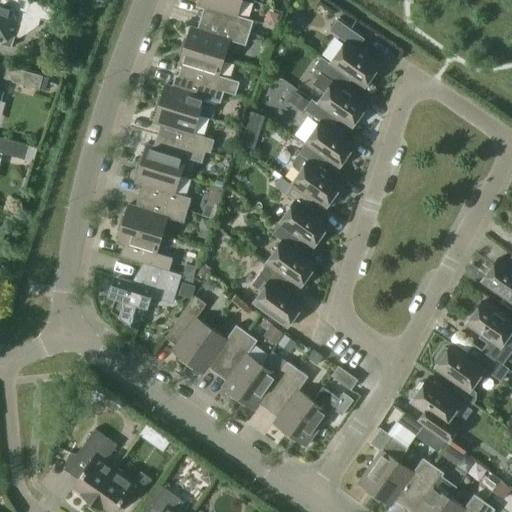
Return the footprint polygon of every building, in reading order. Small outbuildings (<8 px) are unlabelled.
[(198,0),(197,5),(204,7),(200,18),(249,33),(252,21),(236,16),(241,0),(198,0)] [(0,45),(11,49),(15,37),(19,38),(38,26),(40,19),(54,23),(58,10),(30,1),(26,13),(23,13),(14,17),(10,9),(0,6),(0,45)] [(197,29),(190,27),(184,46),(223,58),(229,40),(245,45),(249,33),(200,18),(197,29)] [(335,19),(327,30),(345,42),(330,63),(350,78),(363,87),(379,64),(356,47),(362,38),(335,19)] [(184,46),(178,65),(182,66),(178,77),(223,92),(235,96),(239,81),(218,75),(223,58),(184,46)] [(321,57),(313,68),(333,82),(317,104),(338,118),(350,127),(366,104),(343,88),(350,78),(330,63),(321,57)] [(0,118),(4,103),(2,102),(4,94),(0,92),(0,79),(13,82),(13,83),(39,91),(43,78),(0,66),(0,118)] [(223,92),(178,77),(175,76),(172,86),(164,84),(158,103),(198,115),(203,98),(219,103),(223,92)] [(311,99),(303,111),(319,122),(304,144),(305,144),(325,159),(337,167),(354,144),(331,128),(338,118),(317,104),(311,99)] [(160,125),(156,136),(204,150),(208,139),(192,134),(198,115),(158,103),(153,122),(160,125)] [(251,111),(239,148),(251,152),(262,115),(251,111)] [(201,162),(204,150),(156,136),(153,147),(146,145),(140,163),(179,175),(185,158),(201,162)] [(25,162),(29,148),(6,142),(0,140),(0,162),(2,156),(25,162)] [(305,144),(297,155),(307,161),(291,184),(313,199),(325,208),(341,185),(318,169),(325,159),(305,144)] [(140,163),(134,182),(141,184),(138,196),(186,210),(190,198),(174,193),(179,175),(140,163)] [(282,178),(276,187),(285,194),(294,201),(278,223),(279,224),(300,238),(313,247),(329,224),(307,208),(313,199),(291,184),(282,178)] [(127,204),(121,224),(161,236),(166,218),(182,223),(186,210),(138,196),(135,207),(127,204)] [(121,224),(116,243),(123,245),(119,256),(142,263),(167,271),(171,258),(156,253),(161,236),(121,224)] [(266,264),(287,279),(300,287),(315,264),(293,249),(300,238),(279,224),(272,234),(281,241),(265,263),(266,264)] [(480,281),(511,304),(511,268),(496,257),(480,281)] [(144,308),(148,309),(152,298),(172,304),(180,275),(167,271),(142,263),(136,284),(113,277),(107,297),(114,299),(110,311),(138,329),(144,308)] [(266,264),(259,274),(268,281),(253,303),(287,327),(304,304),(281,288),(287,279),(266,264)] [(171,351),(187,362),(210,329),(195,318),(205,304),(194,296),(164,338),(174,345),(171,351)] [(465,324),(487,340),(480,351),(501,365),(511,349),(511,343),(505,339),(511,328),(511,323),(481,301),(465,324)] [(207,368),(216,375),(246,334),(234,326),(224,340),(210,329),(187,362),(203,374),(207,368)] [(225,382),(221,387),(237,399),(261,365),(246,354),(256,341),(246,334),(216,375),(225,382)] [(433,368),(467,393),(483,371),(498,382),(507,369),(501,365),(480,351),(472,361),(449,345),(433,368)] [(258,405),(267,412),(297,370),(286,362),(276,376),(261,365),(237,399),(254,411),(258,405)] [(331,376),(350,389),(357,379),(338,366),(331,376)] [(272,423),(288,435),(312,402),(297,391),(306,377),(297,370),(267,412),(276,418),(272,423)] [(416,423),(422,427),(426,430),(445,443),(450,436),(452,433),(459,424),(450,418),(459,405),(425,380),(422,384),(420,383),(416,383),(408,394),(409,398),(411,399),(408,403),(423,413),(416,423)] [(322,388),(312,402),(288,435),(305,447),(331,409),(341,416),(352,400),(342,393),(337,399),(322,388)] [(402,412),(395,422),(415,437),(422,427),(416,423),(402,412)] [(380,451),(357,484),(373,495),(397,462),(397,463),(408,449),(380,429),(369,443),(380,451)] [(92,504),(108,481),(116,469),(106,462),(117,446),(94,430),(76,456),(89,466),(72,490),(92,504)] [(453,449),(461,454),(466,447),(458,442),(451,437),(450,436),(445,443),(453,449)] [(373,495),(390,507),(394,501),(403,508),(433,467),(422,460),(412,474),(397,463),(397,462),(373,495)] [(433,467),(403,508),(408,511),(438,511),(448,499),(433,488),(442,474),(433,467)] [(103,511),(115,511),(136,483),(116,469),(108,481),(92,504),(103,511)] [(137,481),(147,488),(152,481),(142,474),(137,481)] [(177,511),(183,503),(165,490),(151,510),(153,511),(177,511)] [(438,511),(477,511),(484,503),(473,496),(463,510),(448,499),(438,511)] [(484,503),(477,511),(493,511),(494,511),(484,503)]
